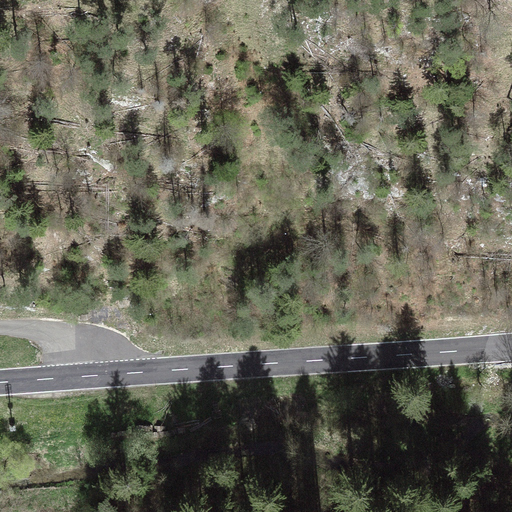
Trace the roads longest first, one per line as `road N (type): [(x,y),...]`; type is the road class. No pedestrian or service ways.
road 1 (secondary): [(511,346),(107,373)]
road 2 (unclassified): [(107,373),(89,339),(0,332)]
